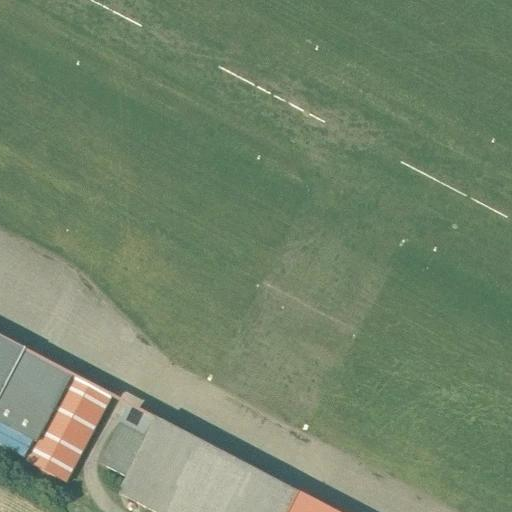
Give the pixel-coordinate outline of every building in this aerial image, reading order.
[(0,402),(26,354),(0,340),(0,402)] [(31,450),(73,472),(110,400),(68,378),(31,450)] [(296,499),(297,498),(156,423),(118,496),(119,497),(120,496),(149,511),(290,511),(297,500),(296,499)] [(0,427),(0,449),(24,462),(33,445),(0,427)] [(322,511),(316,508),(297,498),(296,499),(297,500),(290,511),(322,511)]
